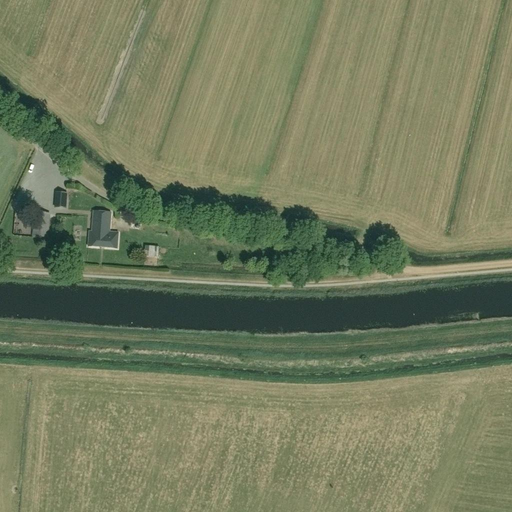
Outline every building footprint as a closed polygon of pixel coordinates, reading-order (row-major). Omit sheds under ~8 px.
[(66,208),(67,194),(56,194),(55,207),(66,208)] [(117,249),(118,234),(109,233),(110,214),(93,213),(91,238),(89,237),(88,247),(117,249)] [(48,239),(50,215),(34,214),(32,238),(48,239)] [(137,248),(135,239),(128,240),(129,250),(137,248)] [(159,258),(159,247),(145,246),(144,257),(159,258)]
